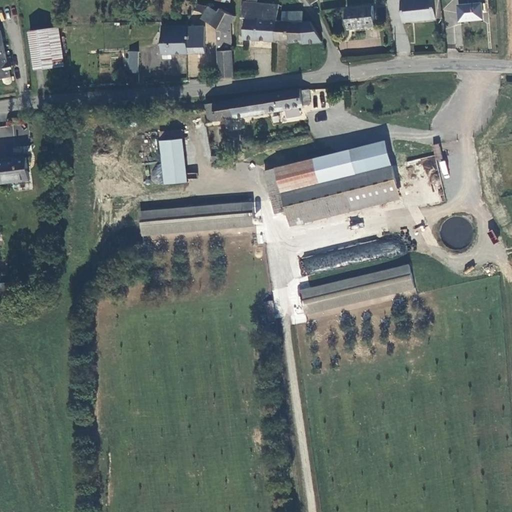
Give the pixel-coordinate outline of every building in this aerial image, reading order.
[(434,0),(408,0),(404,1),(406,21),(437,18),(434,0)] [(481,3),(459,5),(462,20),(483,17),(481,3)] [(244,40),(275,42),(277,21),(278,6),(257,4),(244,4),(243,17),(245,18),(244,40)] [(195,9),(205,13),(208,7),(206,7),(198,5),(195,9)] [(234,76),(232,23),(235,15),(217,6),(216,9),(208,7),(205,13),(203,17),(217,25),(219,52),(220,77),(234,76)] [(375,7),(349,9),(350,30),(359,30),(359,28),(376,26),(375,7)] [(302,12),(283,11),(282,21),(290,22),(288,42),(300,41),(300,43),(322,42),(311,21),(302,21),(302,12)] [(275,42),(288,42),(290,22),(282,21),(277,21),(275,42)] [(205,25),(188,27),(188,53),(206,52),(205,25)] [(173,54),(188,53),(188,27),(163,28),(164,55),(173,54)] [(64,66),(59,29),(31,33),(36,70),(64,66)] [(0,80),(5,80),(7,81),(9,81),(11,80),(12,78),(2,31),(0,31),(0,80)] [(139,52),(130,54),(130,65),(126,66),(126,72),(129,72),(130,74),(140,73),(139,52)] [(199,68),(189,67),(188,76),(199,77),(199,68)] [(302,91),(301,89),(205,105),(208,122),(302,107),(302,103),(309,102),(307,91),(302,91)] [(183,129),(160,132),(165,183),(189,181),(183,129)] [(398,192),(385,140),(275,168),(286,210),(288,219),(398,192)] [(0,160),(0,181),(28,178),(26,157),(0,160)] [(274,214),(286,210),(275,168),(272,169),(271,166),(265,167),(266,170),(263,171),(266,182),(263,182),(265,189),(268,188),(274,214)] [(254,225),(252,202),(140,212),(142,235),(254,225)] [(492,230),(487,233),(493,243),(498,240),(492,230)] [(259,242),(258,234),(251,235),(252,243),(259,242)] [(414,287),(409,264),(299,291),(304,313),(414,287)] [(272,301),(264,302),(266,311),(273,309),(272,301)] [(266,311),(268,321),(275,319),(273,310),(266,311)]
